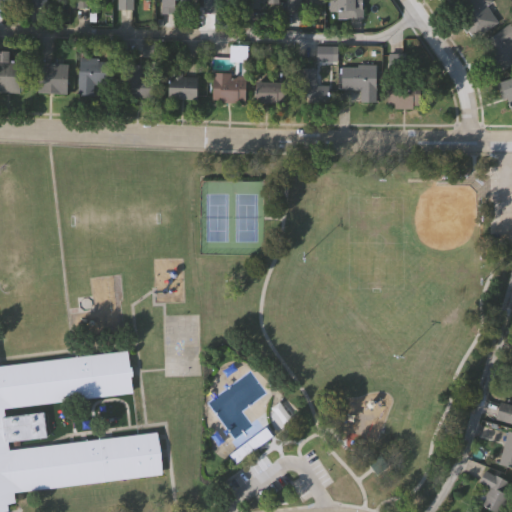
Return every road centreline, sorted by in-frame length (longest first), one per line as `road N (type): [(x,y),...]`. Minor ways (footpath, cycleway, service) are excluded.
road 1 (residential): [(511,142),(0,128)]
road 2 (residential): [(471,141),(460,74),(409,0)]
